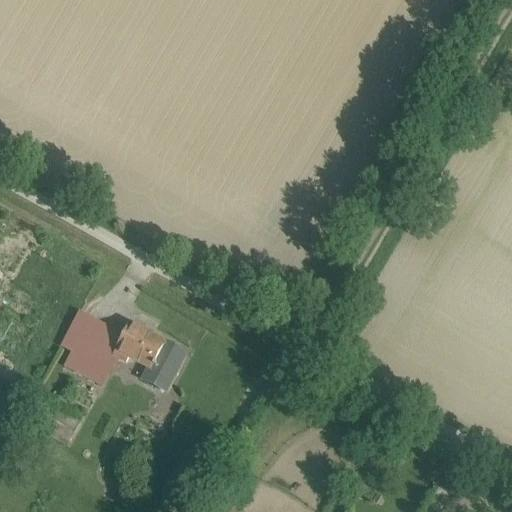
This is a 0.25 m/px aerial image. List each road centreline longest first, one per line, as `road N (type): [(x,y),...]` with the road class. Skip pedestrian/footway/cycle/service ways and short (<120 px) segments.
road 1 (track): [(511,470),(0,180)]
road 2 (track): [(511,12),(309,356)]
